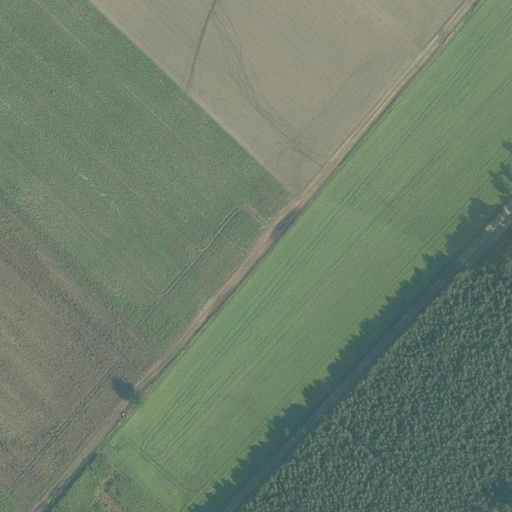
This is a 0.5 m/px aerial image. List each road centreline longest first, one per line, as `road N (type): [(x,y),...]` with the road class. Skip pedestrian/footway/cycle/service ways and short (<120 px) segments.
road 1 (track): [(472,0),(33,511)]
road 2 (track): [(511,208),(229,511)]
